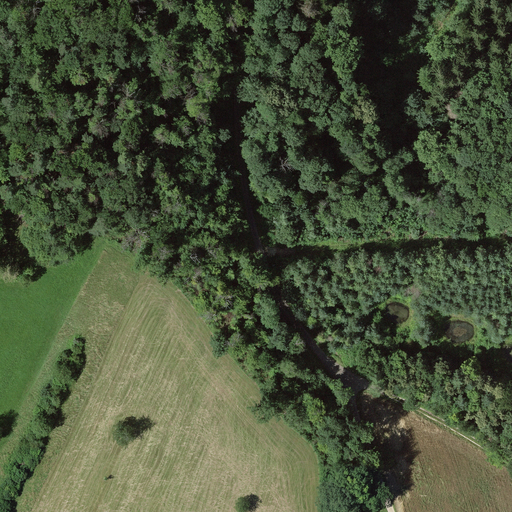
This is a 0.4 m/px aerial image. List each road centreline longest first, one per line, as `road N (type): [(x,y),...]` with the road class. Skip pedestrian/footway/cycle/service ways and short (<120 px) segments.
road 1 (track): [(247,0),(238,32),(263,256),(348,397),(392,511)]
road 2 (track): [(331,371),(458,430),(511,466)]
